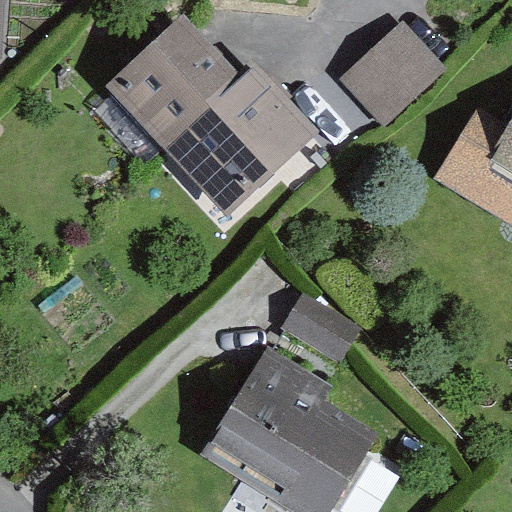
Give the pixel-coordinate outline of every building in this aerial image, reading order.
[(436,78),(403,43),(354,90),(387,125),(436,78)] [(241,107),(188,45),(123,100),(225,219),(307,150),(258,93),(241,107)] [(511,141),(484,125),(446,190),(511,228),(511,141)] [(356,331),(300,310),(287,343),(343,364),(356,331)] [(328,401),(274,370),(216,473),(286,511),(333,511),(369,450),(317,420),(328,401)]
